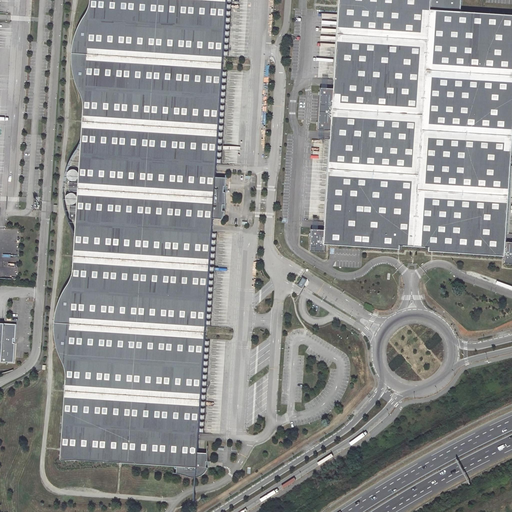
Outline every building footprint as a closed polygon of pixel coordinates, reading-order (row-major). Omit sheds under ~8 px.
[(91,0),(92,1),(85,108),(80,184),(69,183),(69,193),(79,193),(78,207),(70,206),(70,219),(71,220),(77,221),(74,269),(67,376),(62,459),(177,466),(177,473),(188,476),(191,477),(193,478),(196,478),(199,476),(206,471),(208,467),(207,467),(207,461),(208,461),(208,453),(198,452),(213,219),(223,219),(225,211),(223,211),(223,205),(226,205),(226,192),(223,192),(224,186),(226,186),(227,177),(216,177),(227,0),(91,0)] [(312,229),(310,250),(325,251),(326,244),(401,249),(401,246),(430,248),(430,251),(504,257),(504,264),(511,264),(511,242),(506,242),(511,157),(511,15),(461,13),(461,0),(340,0),(335,89),(321,88),(318,131),(332,132),(326,230),(312,229)] [(85,108),(92,1),(87,16),(79,32),(74,50),(73,63),(75,82),(85,108)] [(75,171),(73,171),(72,171),(70,171),(69,172),(69,173),(68,175),(68,177),(68,179),(70,181),(71,182),(72,182),(74,182),(76,181),(78,180),(79,178),(79,177),(79,176),(78,174),(77,172),(75,171)] [(73,195),(71,194),(70,195),(69,195),(67,196),(66,198),(66,200),(66,202),(67,204),(68,204),(69,205),(70,205),(72,206),(74,205),(76,204),(77,202),(77,200),(77,198),(75,196),(74,195),(73,195)] [(67,376),(74,269),(69,285),(62,300),(59,308),(55,325),(56,342),(58,350),(67,376)] [(17,324),(0,323),(0,361),(14,363),(17,324)]
